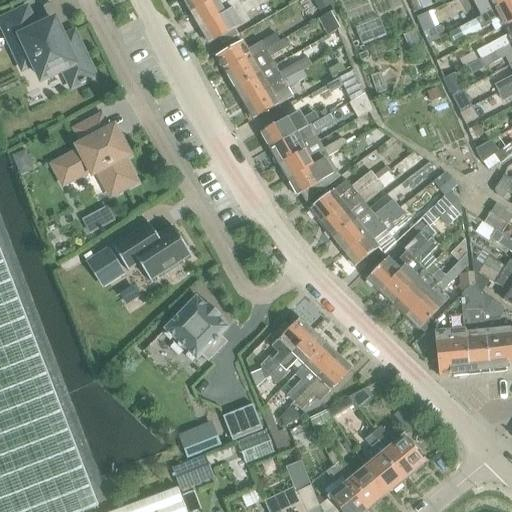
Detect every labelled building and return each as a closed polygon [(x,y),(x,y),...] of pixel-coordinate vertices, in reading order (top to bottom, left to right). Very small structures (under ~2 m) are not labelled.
[(184,0),(191,13),(213,0),(184,0)] [(213,0),(191,13),(201,29),(249,0),(213,0)] [(266,0),(249,0),(201,29),(210,45),(219,40),(222,45),(238,36),(235,31),(234,30),(249,21),(246,16),(268,3),(267,1),(266,0)] [(311,0),(319,13),(328,8),(331,6),(327,0),(311,0)] [(410,0),(416,11),(423,8),(419,0),(410,0)] [(481,8),(485,16),(511,1),(511,0),(489,0),(491,3),(481,8)] [(499,18),(504,27),(511,22),(511,1),(485,16),(489,23),(499,18)] [(27,11),(1,23),(17,57),(28,52),(41,80),(63,70),(72,88),(81,84),(82,85),(86,84),(85,82),(94,78),(80,47),(69,52),(55,21),(34,31),(32,27),(34,26),(27,11)] [(330,13),(318,20),(327,36),(340,29),(330,13)] [(379,19),(355,29),(362,46),(386,37),(379,19)] [(511,44),(511,22),(504,27),(508,35),(473,54),(460,61),(464,70),(481,61),(511,44)] [(435,29),(439,39),(444,36),(440,27),(435,29)] [(439,39),(435,29),(434,29),(423,33),(427,44),(428,44),(439,39)] [(415,32),(404,37),(409,50),(420,45),(415,32)] [(243,45),(218,59),(227,75),(267,52),(280,44),(276,36),(262,44),(247,52),(243,45)] [(267,52),(227,75),(236,90),(275,67),(271,59),(289,50),(284,42),(280,44),(267,52)] [(506,58),(510,67),(511,65),(511,44),(481,61),(486,69),(506,58)] [(275,67),(236,90),(245,105),(302,71),(311,66),(306,57),(279,73),(275,67)] [(511,76),(494,86),(498,94),(511,86),(511,65),(510,67),(511,70),(511,76)] [(302,71),(245,105),(254,120),(279,106),(293,97),(288,89),(306,79),(302,71)] [(353,71),(326,86),(330,94),(343,86),(351,103),(364,95),(353,71)] [(380,74),(371,77),(377,95),(386,92),(380,74)] [(444,80),(443,80),(452,97),(452,98),(463,92),(454,75),(444,80)] [(511,96),(511,86),(498,94),(502,102),(511,96)] [(313,100),(328,91),(326,87),(311,96),(313,100)] [(437,89),(427,93),(431,103),(441,99),(437,89)] [(472,108),(464,92),(463,92),(452,98),(461,114),(472,108)] [(461,114),(460,114),(466,126),(478,119),(472,108),(461,114)] [(287,120),(262,135),(271,149),(310,127),(319,121),(315,113),(304,120),(299,113),(287,120)] [(310,127),(271,149),(280,165),(319,142),(315,135),(333,125),(334,120),(331,114),(319,121),(310,127)] [(96,173),(99,172),(111,196),(135,183),(123,159),(128,156),(114,129),(108,132),(101,118),(80,129),(87,143),(81,146),(84,151),(57,165),(64,179),(91,165),(96,173)] [(479,126),(468,131),(472,141),(484,136),(479,126)] [(319,142),(280,165),(289,180),(328,158),(348,146),(344,140),(342,140),(324,150),(319,142)] [(490,142),(474,150),(481,164),(494,156),(501,166),(511,158),(511,142),(498,153),(490,142)] [(25,151),(12,156),(21,177),(34,172),(25,151)] [(328,158),(289,180),(299,196),(302,194),(307,203),(340,178),(333,166),(328,158)] [(386,168),(374,177),(377,181),(378,180),(388,173),(390,172),(386,168)] [(335,192),(312,211),(322,225),(377,181),(374,177),(371,173),(352,188),(348,182),(335,192)] [(378,180),(377,181),(383,188),(384,189),(394,181),(388,173),(378,180)] [(445,174),(433,184),(445,198),(450,193),(456,186),(445,174)] [(511,185),(511,180),(505,176),(495,191),(497,196),(503,200),(511,185)] [(377,181),(322,225),(333,239),(369,210),(364,203),(383,188),(377,181)] [(436,206),(422,220),(427,227),(429,228),(439,219),(448,228),(461,215),(459,202),(450,193),(445,198),(436,206)] [(369,210),(333,239),(345,253),(400,209),(393,200),(375,215),(373,216),(369,210)] [(491,212),(484,223),(496,231),(510,241),(511,241),(511,228),(508,225),(508,224),(511,218),(511,217),(495,206),(491,212)] [(108,207),(82,221),(89,235),(115,222),(108,207)] [(400,209),(345,253),(356,267),(379,248),(384,254),(396,242),(389,233),(408,218),(400,209)] [(156,239),(147,245),(139,232),(114,248),(112,245),(111,246),(128,273),(129,272),(128,270),(138,263),(151,284),(152,283),(151,281),(163,273),(165,276),(178,267),(177,264),(189,256),(191,258),(192,258),(186,248),(189,247),(180,233),(177,235),(171,226),(170,227),(172,229),(158,238),(157,237),(156,238),(156,239)] [(427,227),(404,251),(406,253),(412,259),(431,240),(435,236),(429,228),(427,227)] [(496,231),(490,240),(511,254),(511,241),(510,241),(496,231)] [(431,240),(412,259),(413,259),(420,266),(438,247),(431,240)] [(465,241),(450,256),(458,264),(467,256),(465,241)] [(107,248),(86,262),(98,282),(120,268),(107,248)] [(0,511),(91,511),(99,509),(0,249),(0,511)] [(388,259),(367,281),(384,297),(383,297),(380,293),(383,290),(412,260),(413,259),(412,259),(406,253),(394,265),(389,260),(388,259)] [(438,285),(406,319),(418,331),(419,330),(430,318),(438,310),(444,304),(438,298),(444,291),(468,266),(467,256),(458,264),(445,278),(438,285)] [(489,257),(483,266),(511,285),(511,263),(509,262),(505,268),(489,257)] [(511,285),(483,266),(471,258),(472,271),(478,275),(495,286),(496,284),(510,293),(505,301),(511,305),(511,285)] [(383,290),(380,293),(383,297),(384,297),(393,306),(425,272),(426,271),(420,266),(413,259),(412,260),(383,290)] [(425,272),(393,306),(406,319),(438,285),(445,278),(432,265),(426,271),(425,272)] [(469,288),(460,297),(462,314),(464,330),(470,377),(490,375),(491,375),(486,333),(485,333),(481,294),(476,291),(475,287),(469,288)] [(504,309),(481,294),(485,333),(486,333),(491,375),(507,373),(506,371),(511,370),(511,329),(506,331),(506,325),(498,319),(504,309)] [(196,298),(164,330),(176,341),(174,343),(183,352),(185,350),(196,361),(201,356),(208,363),(227,343),(220,337),(228,329),(218,319),(220,316),(208,305),(206,307),(196,298)] [(430,318),(419,330),(424,334),(433,325),(435,323),(430,318)] [(267,380),(271,377),(312,333),(299,321),(273,348),(279,353),(273,358),(271,356),(262,367),(267,380)] [(436,353),(432,354),(433,365),(437,364),(439,378),(452,377),(452,379),(470,377),(464,330),(434,334),(436,353)] [(294,376),(295,377),(325,346),(312,333),(271,377),(278,384),(289,373),(287,371),(298,360),(303,366),(294,376)] [(338,358),(325,346),(295,377),(300,382),(287,396),(294,403),(338,358)] [(351,370),(338,358),(294,403),(303,411),(316,398),(320,403),(351,370)] [(367,388),(349,398),(356,408),(374,397),(367,388)] [(349,400),(327,412),(331,418),(353,406),(349,400)] [(223,418),(233,444),(263,432),(252,406),(223,418)] [(300,418),(290,408),(278,420),(282,430),(300,418)] [(380,429),(373,435),(407,477),(414,471),(416,473),(424,466),(422,464),(425,462),(404,437),(394,446),(380,429)] [(271,436),(279,456),(293,451),(285,430),(271,436)] [(265,432),(237,444),(245,465),(273,454),(265,432)] [(400,482),(407,477),(373,435),(365,441),(379,458),(369,466),(389,491),(392,489),(393,491),(396,489),(402,484),(400,482)] [(218,438),(184,451),(187,460),(221,446),(218,438)] [(326,456),(334,467),(368,509),(375,503),(376,505),(385,498),(383,496),(385,494),(365,469),(355,478),(333,450),(326,456)] [(180,489),(180,491),(210,480),(202,460),(173,472),(180,489)] [(296,494),(268,507),(270,511),(310,511),(320,508),(319,507),(316,499),(301,462),(286,469),(296,494)] [(363,511),(368,509),(334,467),(326,473),(340,490),(330,498),(341,511),(363,511)] [(187,511),(180,491),(180,489),(119,511),(187,511)] [(319,496),(316,499),(319,507),(324,503),(319,496)]
